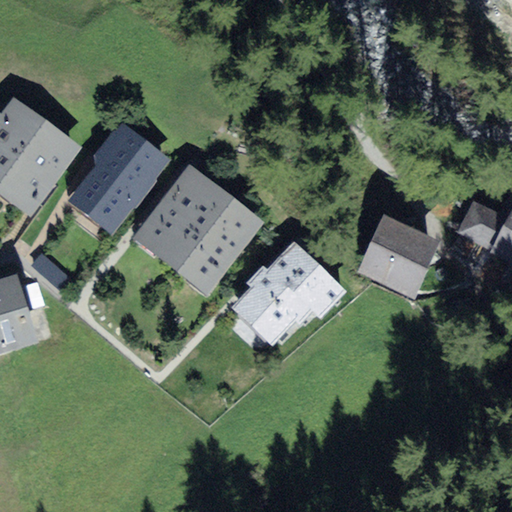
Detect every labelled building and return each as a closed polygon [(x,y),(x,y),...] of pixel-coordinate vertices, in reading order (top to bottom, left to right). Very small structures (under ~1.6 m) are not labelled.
[(82,151),(15,102),(0,122),(0,200),(30,223),(82,151)] [(170,167),(123,130),(64,205),(110,242),(170,167)] [(182,179),(124,251),(201,311),(258,239),(182,179)] [(511,269),(511,211),(488,257),(511,269)] [(419,306),(446,247),(383,219),(356,278),(419,306)] [(330,296),(290,257),(226,322),(266,361),(330,296)] [(0,363),(47,350),(27,281),(0,288),(0,363)]
